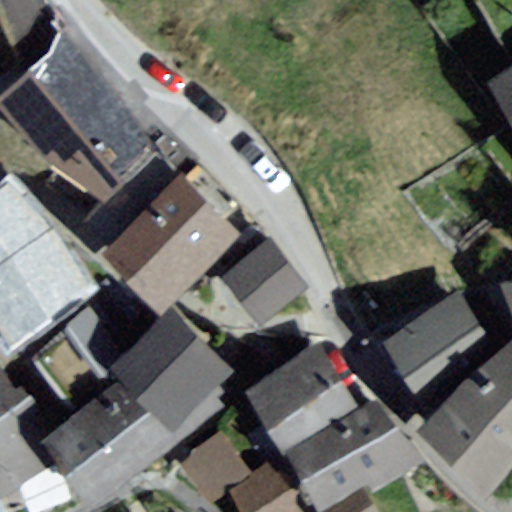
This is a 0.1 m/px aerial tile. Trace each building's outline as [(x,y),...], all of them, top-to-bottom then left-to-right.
[(511,80),(499,88),(511,108),(511,80)] [(177,175),(103,243),(168,305),(233,235),(177,175)] [(5,190),(0,192),(0,274),(47,246),(5,190)] [(262,239),(210,278),(255,324),(301,286),(262,239)] [(59,248),(0,277),(0,324),(13,338),(90,285),(59,248)] [(436,421),(428,431),(486,485),(511,455),(511,285),(508,286),(511,297),(511,336),(468,292),(389,344),(436,421)] [(84,305),(11,350),(48,398),(120,352),(84,305)] [(225,371),(164,319),(118,364),(164,413),(225,371)] [(312,344),(243,381),(284,443),(357,409),(312,344)] [(113,376),(31,429),(88,495),(216,415),(216,386),(158,423),(113,376)] [(69,497),(48,456),(31,429),(0,379),(0,485),(18,477),(32,511),(69,497)] [(373,408),(278,452),(309,507),(415,468),(373,408)] [(222,439),(185,462),(205,499),(247,468),(222,439)] [(234,511),(299,511),(272,470),(225,499),(234,511)] [(372,511),(356,498),(327,511),(372,511)]
